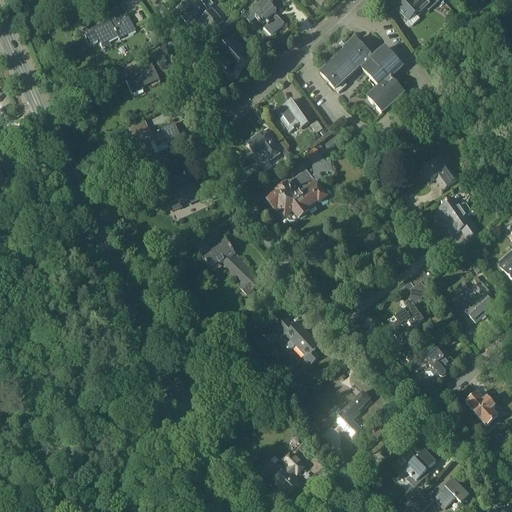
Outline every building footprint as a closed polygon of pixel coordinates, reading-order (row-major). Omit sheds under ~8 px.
[(188,0),(176,11),(183,19),(195,8),(196,9),(206,0),(188,0)] [(195,8),(183,19),(189,26),(197,19),(200,21),(199,22),(200,24),(199,25),(203,29),(204,28),(210,35),(220,26),(207,12),(214,6),(212,4),(208,0),(206,0),(196,9),(195,8)] [(269,0),(263,0),(245,17),(250,24),(257,18),(264,25),(266,24),(268,26),(264,29),(272,37),(285,25),(278,17),(276,19),(273,16),(278,12),(270,5),(272,3),(269,0)] [(413,1),(412,0),(397,0),(398,0),(398,3),(395,6),(410,22),(416,16),(418,18),(433,4),(429,0),(416,0),(416,1),(413,1)] [(111,24),(110,22),(93,31),(93,30),(88,33),(88,34),(84,36),(90,46),(98,41),(100,46),(103,52),(111,48),(108,42),(117,37),(119,41),(136,32),(127,16),(111,24)] [(456,18),(447,16),(445,25),(454,27),(456,18)] [(231,22),(220,32),(229,42),(240,32),(231,22)] [(233,41),(217,56),(233,74),(249,59),(246,55),(240,49),(233,41)] [(356,41),(350,46),(345,41),(340,46),(345,51),(346,52),(321,75),(336,91),(340,94),(348,87),(345,83),(361,68),(381,89),(369,100),(383,115),(405,95),(391,80),(404,68),(387,50),(375,61),(356,41)] [(243,46),(240,49),(246,55),(249,53),(243,46)] [(142,88),(159,80),(152,65),(134,73),(136,78),(127,83),(133,95),(143,91),(142,88)] [(115,69),(101,76),(105,83),(119,77),(115,69)] [(433,84),(425,89),(427,93),(433,101),(434,103),(443,97),(433,84)] [(303,130),(310,125),(294,103),(277,114),(291,133),(296,130),(298,132),(302,129),(303,130)] [(323,130),(317,121),(310,126),(315,133),(312,135),(316,141),(321,138),(318,134),(323,130)] [(126,129),(132,142),(142,138),(136,125),(126,129)] [(181,139),(182,139),(175,125),(175,126),(164,130),(163,127),(162,127),(162,128),(151,133),(151,132),(151,133),(155,142),(151,144),(156,155),(172,148),(170,143),(181,138),(181,139)] [(271,163),(282,155),(274,142),(272,144),(264,133),(248,145),(257,158),(264,153),(271,163)] [(325,162),(321,157),(326,153),(321,147),(308,157),(313,163),(316,177),(313,179),(307,172),(293,183),(290,182),(288,184),(287,187),(279,193),(280,194),(272,200),(272,201),(270,203),(270,205),(275,211),(277,212),(277,214),(281,220),(284,221),(286,219),(287,219),(290,223),(296,223),(300,220),(309,214),(307,211),(318,202),(321,205),(329,199),(317,184),(322,180),(321,175),(333,173),(331,161),(327,161),(325,162)] [(442,194),(466,177),(466,176),(459,181),(451,169),(450,170),(441,159),(449,153),(448,153),(420,173),(420,174),(423,172),(431,184),(429,185),(429,186),(436,180),(445,192),(442,193),(442,194)] [(160,189),(171,184),(169,178),(157,183),(160,189)] [(174,212),(210,197),(203,182),(186,189),(185,187),(174,191),(176,196),(169,200),(174,212)] [(460,207),(455,199),(440,210),(457,234),(462,231),(469,241),(480,233),(473,223),(472,223),(467,216),(470,214),(471,211),(466,205),(464,205),(460,207)] [(202,256),(211,271),(224,263),(228,266),(227,267),(245,284),(240,289),(248,296),(252,292),(253,292),(262,283),(254,275),(253,276),(234,257),(236,256),(235,253),(233,254),(231,252),(233,250),(227,241),(211,251),(205,242),(206,242),(202,236),(187,245),(186,243),(181,246),(186,254),(196,247),(202,256)] [(483,270),(466,250),(460,255),(477,275),(483,270)] [(432,277),(423,284),(426,289),(436,281),(432,277)] [(421,301),(430,295),(426,289),(423,284),(422,284),(407,295),(414,306),(395,319),(397,322),(389,328),(399,342),(406,337),(407,338),(408,337),(411,341),(418,336),(413,329),(425,321),(415,308),(422,303),(421,301)] [(476,325),(495,308),(491,303),(494,299),(482,286),(474,293),(478,297),(473,301),(469,297),(461,304),(468,312),(466,314),(476,325)] [(315,353),(321,348),(299,323),(294,328),(286,318),(275,328),(284,338),(286,336),(290,341),(286,345),(286,348),(288,351),(292,351),(296,347),(305,356),(303,358),(311,367),(320,358),(315,353)] [(446,376),(446,374),(452,368),(444,359),(438,351),(426,361),(431,367),(430,368),(432,369),(426,374),(434,383),(440,378),(441,379),(443,379),(446,376)] [(507,373),(503,368),(497,372),(503,380),(502,382),(508,390),(511,387),(511,383),(511,381),(511,380),(506,374),(507,373)] [(366,410),(373,403),(364,394),(335,422),(353,440),(361,431),(353,423),(360,415),(359,413),(365,408),(366,410)] [(487,428),(498,418),(492,411),(495,409),(487,399),(484,402),(478,395),(466,405),(487,428)] [(314,441),(321,436),(312,423),(305,428),(314,441)] [(436,463),(429,456),(424,451),(411,464),(410,463),(404,469),(404,470),(404,471),(411,477),(410,477),(410,478),(408,480),(416,488),(425,479),(432,472),(430,469),(436,463)] [(302,486),(294,478),(297,476),(298,476),(305,468),(292,456),(284,464),(290,469),(287,472),(286,471),(285,473),(281,469),(278,469),(272,476),(272,479),(275,482),(274,484),(289,499),(302,486)] [(466,493),(454,481),(434,500),(445,511),(456,499),(462,505),(465,501),(467,503),(472,498),(467,492),(466,493)] [(417,491),(409,500),(414,506),(422,496),(417,491)] [(422,496),(414,506),(420,511),(423,511),(431,505),(422,496)]
